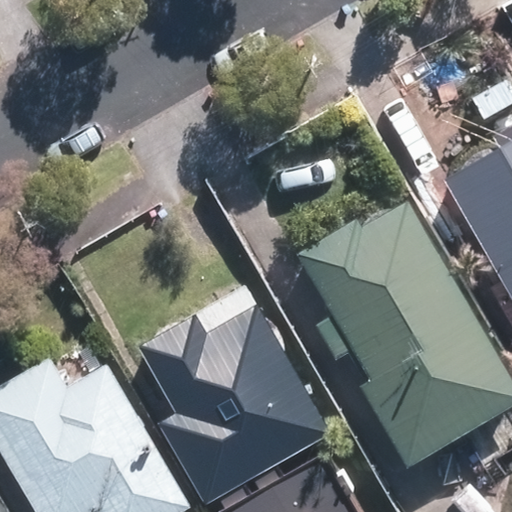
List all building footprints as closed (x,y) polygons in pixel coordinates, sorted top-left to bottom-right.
[(499,148),(445,179),(511,293),(511,124),(492,136),(499,148)] [(204,190),(152,217),(192,290),(243,263),(204,190)] [(511,396),(397,199),(351,225),(348,219),(286,255),(359,381),(349,386),(394,464),(511,396)] [(155,429),(203,511),(326,440),(239,293),(134,354),(172,419),(155,429)] [(65,390),(49,362),(0,390),(0,460),(29,511),(185,511),(104,369),(65,390)] [(355,511),(323,456),(226,511),(355,511)]
